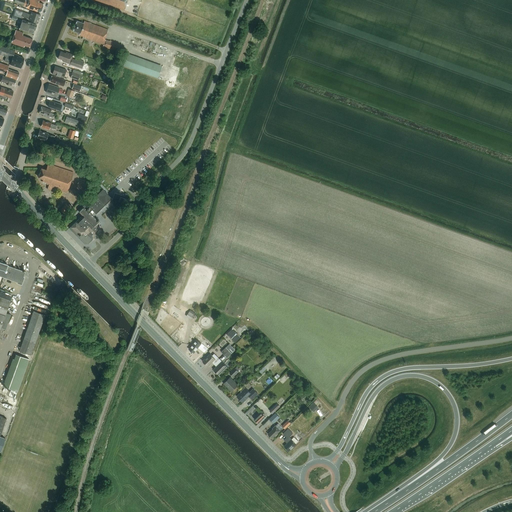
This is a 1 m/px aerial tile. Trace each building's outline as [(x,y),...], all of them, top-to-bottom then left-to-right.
[(43,5),(38,3),(39,1),(34,0),(29,0),(28,1),(24,0),(14,0),(14,2),(27,6),(26,8),(37,11),(41,12),(43,5)] [(94,0),(124,11),(127,0),(94,0)] [(38,23),(40,15),(32,12),(31,15),(23,13),(22,17),(29,19),(29,20),(38,23)] [(20,28),(19,29),(33,34),(36,25),(22,20),(21,25),(18,24),(16,27),(20,28)] [(118,52),(120,45),(110,41),(110,42),(104,40),(108,30),(84,21),(83,24),(76,21),(73,31),(80,34),(79,36),(85,38),(103,45),(102,47),(118,52)] [(32,39),(22,36),(23,33),(16,31),(12,43),(24,48),(25,46),(30,48),(32,39)] [(19,56),(14,54),(15,51),(0,46),(0,54),(10,58),(10,59),(12,60),(10,65),(21,68),(24,59),(18,57),(19,56)] [(73,55),(72,54),(66,52),(66,53),(60,52),(61,51),(60,51),(58,59),(63,60),(63,62),(70,64),(70,65),(78,68),(81,69),(84,62),(79,60),(78,61),(72,59),(73,55)] [(157,78),(162,66),(127,54),(123,66),(157,78)] [(0,70),(4,72),(4,73),(6,74),(5,76),(17,80),(19,73),(8,69),(9,66),(0,63),(0,70)] [(63,78),(66,70),(55,66),(52,75),(63,78)] [(78,80),(80,75),(72,72),(70,78),(78,80)] [(104,75),(103,78),(106,79),(105,82),(110,84),(112,78),(104,75)] [(6,83),(5,84),(11,86),(12,84),(14,85),(15,84),(16,84),(16,82),(16,81),(3,76),(2,78),(0,77),(0,78),(0,79),(1,80),(1,82),(6,83)] [(63,86),(65,81),(51,76),(50,82),(63,86)] [(56,97),(59,88),(49,84),(46,93),(51,95),(51,96),(56,97)] [(0,87),(0,97),(5,100),(6,97),(11,98),(13,92),(0,87)] [(74,91),(68,89),(66,95),(72,97),(74,91)] [(60,111),(62,105),(50,101),(48,107),(60,111)] [(51,110),(41,107),(39,114),(43,115),(43,116),(48,118),(49,117),(52,118),(53,115),(50,113),(51,110)] [(55,129),(57,126),(51,124),(43,121),(41,127),(49,130),(50,128),(55,129)] [(72,139),(75,130),(70,129),(67,137),(72,139)] [(53,142),(54,137),(48,134),(39,131),(37,137),(42,139),(43,140),(45,140),(46,140),(46,138),(50,139),(49,141),(53,142)] [(71,145),(59,142),(58,147),(69,150),(73,151),(74,149),(72,149),(73,148),(70,147),(71,145)] [(67,193),(73,173),(48,164),(46,170),(41,169),(38,177),(43,179),(42,181),(47,183),(46,184),(62,189),(61,192),(67,193)] [(92,210),(97,215),(112,199),(101,188),(83,206),(84,208),(79,212),(83,216),(69,229),(78,237),(84,244),(88,244),(92,239),(92,237),(91,236),(93,234),(92,234),(97,229),(95,227),(100,222),(97,219),(96,220),(89,213),(92,210)] [(120,197),(118,202),(127,205),(129,200),(120,197)] [(61,210),(64,212),(65,210),(68,211),(70,207),(64,203),(61,210)] [(24,277),(26,272),(8,266),(8,265),(4,263),(4,262),(3,262),(3,261),(2,261),(1,261),(0,261),(0,260),(0,276),(17,282),(17,283),(22,285),(25,277),(24,277)] [(5,313),(11,296),(0,292),(0,328),(5,313)] [(38,335),(45,315),(33,311),(19,351),(31,355),(38,335)] [(235,343),(240,338),(232,329),(226,335),(235,343)] [(194,353),(201,344),(196,340),(189,350),(194,353)] [(214,365),(220,360),(214,354),(212,356),(210,354),(202,362),(208,367),(212,363),(214,365)] [(17,392),(29,359),(16,355),(4,387),(17,392)] [(220,360),(214,365),(216,367),(213,370),(218,375),(227,367),(220,360)] [(239,372),(238,371),(235,368),(229,373),(233,377),(239,372)] [(231,391),(237,386),(230,378),(224,384),(231,391)] [(250,393),(246,388),(244,386),(240,391),(241,392),(237,397),(243,403),(249,396),(252,399),(258,394),(253,389),(250,393)] [(313,402),(309,407),(314,412),(318,407),(313,402)] [(280,406),(277,404),(270,411),(272,413),(280,406)] [(264,416),(265,414),(264,414),(263,415),(261,413),(254,420),(258,424),(261,421),(262,421),(266,418),(264,416)] [(273,424),(280,418),(276,413),(269,420),(273,424)] [(287,420),(282,426),(285,429),(288,426),(291,423),(287,420)] [(272,438),(280,431),(275,426),(272,429),(273,429),(268,434),(272,438)] [(289,452),(296,444),(291,439),(284,447),(289,452)]
